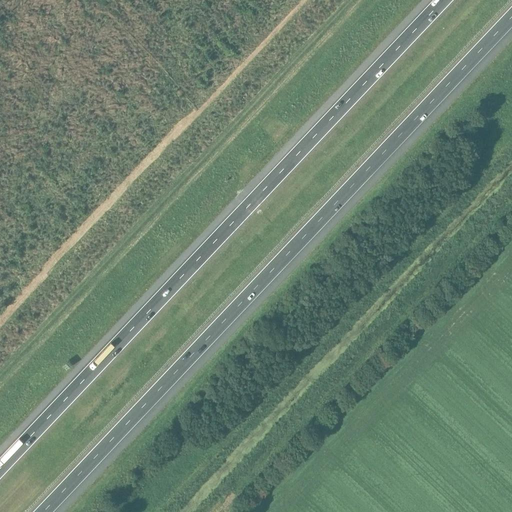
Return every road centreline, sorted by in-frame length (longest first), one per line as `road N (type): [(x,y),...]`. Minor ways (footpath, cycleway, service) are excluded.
road 1 (motorway): [(44,511),(511,17)]
road 2 (motorway): [(443,0),(0,468)]
